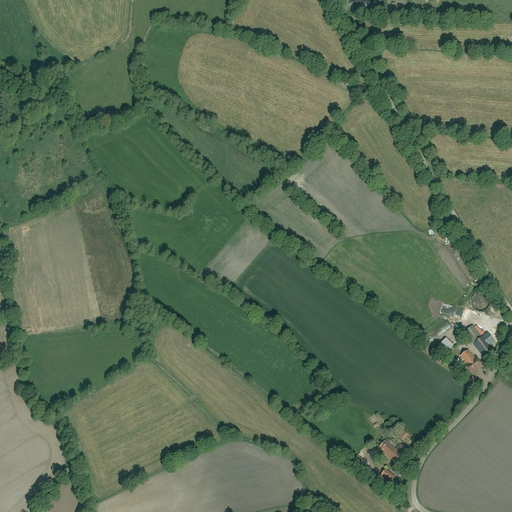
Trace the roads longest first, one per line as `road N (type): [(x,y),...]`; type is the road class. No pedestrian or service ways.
road 1 (residential): [(511,311),(330,0)]
road 2 (residential): [(426,511),(412,495),(415,474),(486,385),(511,330)]
